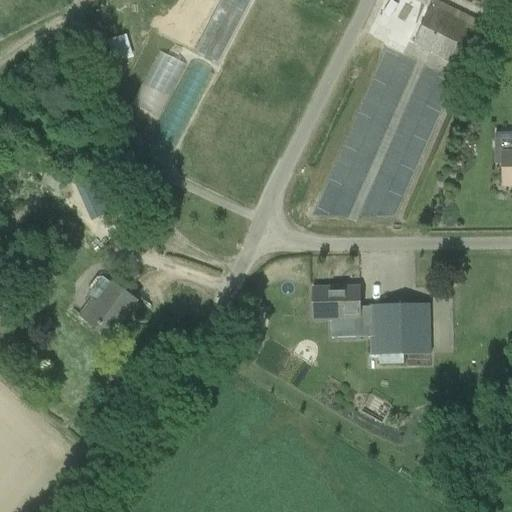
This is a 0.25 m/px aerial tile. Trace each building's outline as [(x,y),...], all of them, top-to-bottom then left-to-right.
[(222,0),(194,55),(218,68),(253,0),(222,0)] [(465,71),(482,34),(431,9),(413,45),(465,71)] [(114,63),(127,59),(120,38),(107,42),(114,63)] [(76,152),(66,147),(58,151),(57,160),(66,167),(75,162),(76,152)] [(503,187),(511,186),(511,151),(503,151),(503,187)] [(75,185),(81,198),(107,187),(101,173),(75,185)] [(24,263),(36,277),(50,265),(38,251),(24,263)] [(109,339),(137,302),(111,282),(110,284),(103,278),(97,279),(88,292),(89,297),(92,299),(79,316),(109,339)] [(361,308),(361,288),(336,289),(336,291),(330,291),(330,289),(312,289),(313,320),(360,319),(360,330),(371,330),(371,357),(431,355),(430,305),(370,306),(370,308),(361,308)]
